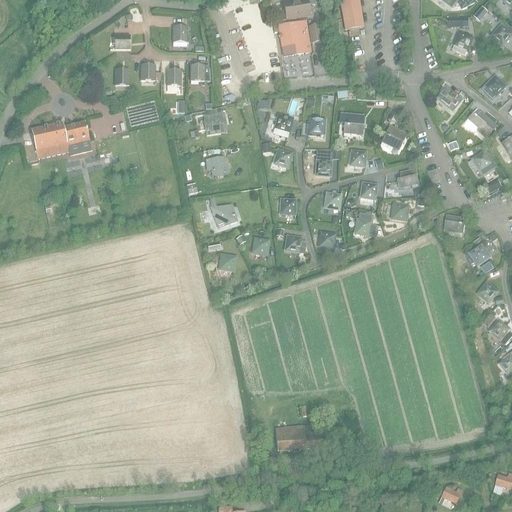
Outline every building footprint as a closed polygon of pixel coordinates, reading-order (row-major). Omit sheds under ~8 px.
[(294,20),(310,17),(309,6),(314,6),(314,0),(308,1),(307,0),(304,0),(283,3),(285,22),(294,20)] [(339,0),(345,32),(363,29),(358,0),(339,0)] [(440,0),(453,9),(457,4),(461,11),(475,4),(470,0),(440,0)] [(511,0),(504,0),(503,1),(511,9),(511,0)] [(482,8),(473,18),(479,23),(488,14),(482,8)] [(273,28),(274,34),(279,33),(281,45),(295,43),(297,55),(310,53),(305,23),(279,27),(273,28)] [(308,28),(311,45),(323,43),(320,26),(308,28)] [(172,28),(172,44),(186,44),(186,28),(172,28)] [(493,38),(503,47),(511,36),(502,28),(493,38)] [(454,48),(467,53),(472,40),(459,35),(454,48)] [(114,37),(114,51),(130,51),(130,37),(114,37)] [(140,82),(154,82),(160,82),(160,75),(154,75),(154,66),(140,66),(140,82)] [(190,83),(204,83),(210,82),(210,75),(204,75),(204,67),(190,67),(190,83)] [(115,71),(115,87),(129,87),(129,71),(115,71)] [(166,87),(180,88),(180,72),(166,71),(166,87)] [(486,88),(482,93),(492,102),(496,98),(505,89),(495,79),(486,88)] [(447,90),(438,100),(449,109),(452,105),(456,108),(461,101),(447,90)] [(223,114),(204,118),(204,126),(206,136),(226,133),(226,126),(223,114)] [(473,115),(468,121),(478,130),(477,131),(487,140),(497,128),(480,114),(480,115),(477,118),(473,115)] [(343,134),(363,135),(364,118),(344,117),(339,116),(338,125),(343,126),(343,134)] [(276,131),(274,136),(288,139),(289,135),(289,133),(294,134),(298,123),(293,121),(279,118),(276,131)] [(310,135),(324,136),(325,122),(311,121),(310,135)] [(31,131),(35,152),(37,160),(69,153),(67,144),(78,141),(79,145),(89,143),(85,123),(63,128),(62,124),(31,131)] [(440,129),(445,133),(449,128),(444,124),(440,129)] [(382,142),(400,151),(405,139),(392,133),(393,130),(389,128),(382,142)] [(511,138),(502,144),(511,158),(511,159),(510,161),(511,163),(511,138)] [(456,143),(448,146),(451,153),(459,150),(456,143)] [(269,145),(262,146),(263,154),(270,153),(269,145)] [(275,165),(288,170),(292,157),(279,153),(275,165)] [(317,153),(316,163),(317,163),(316,177),(330,178),(331,164),(332,154),(317,153)] [(350,167),(364,169),(366,155),(352,153),(350,167)] [(485,154),(473,161),(480,173),(483,177),(496,169),(486,153),(485,154)] [(226,167),(226,165),(224,159),(206,162),(207,172),(213,171),(213,172),(214,172),(214,176),(222,174),(223,176),(228,174),(226,167)] [(381,161),(375,163),(377,171),(383,169),(381,161)] [(397,182),(399,189),(419,184),(415,172),(400,176),(402,181),(397,182)] [(498,182),(486,189),(489,194),(501,188),(498,182)] [(194,185),(186,186),(188,196),(196,194),(194,185)] [(361,200),(375,201),(377,188),(363,186),(361,200)] [(421,189),(413,191),(415,197),(423,195),(421,189)] [(326,209),(339,212),(341,199),(328,196),(326,209)] [(281,216),(295,217),(295,212),(298,212),(298,205),(296,205),(296,203),(282,202),(281,216)] [(392,221),(406,223),(408,209),(394,207),(392,221)] [(236,224),(236,221),(232,208),(215,211),(212,211),(213,217),(215,217),(217,227),(223,225),(224,228),(236,224)] [(356,222),(354,236),(368,238),(375,239),(377,228),(370,227),(370,224),(371,217),(359,215),(358,223),(356,222)] [(465,225),(460,225),(461,220),(446,218),(444,231),(464,234),(465,225)] [(318,249),(331,252),(334,238),(321,235),(318,249)] [(241,237),(236,241),(239,247),(245,243),(241,237)] [(288,239),(286,252),(300,254),(304,255),(306,244),(302,243),(302,241),(288,239)] [(255,241),(253,255),(267,257),(269,244),(255,241)] [(219,243),(207,245),(208,253),(220,250),(219,243)] [(471,255),(479,266),(490,259),(482,247),(471,255)] [(220,271),(233,273),(236,259),(222,257),(220,271)] [(478,295),(488,304),(498,294),(487,284),(478,295)] [(502,297),(494,299),(496,305),(503,304),(502,297)] [(491,314),(484,322),(489,326),(495,319),(491,314)] [(500,323),(491,334),(505,346),(511,337),(511,335),(509,333),(510,332),(500,323)] [(511,357),(501,366),(510,377),(511,379),(511,353),(510,355),(511,357)] [(309,427),(275,430),(277,452),(326,447),(325,439),(321,440),(320,432),(310,433),(309,427)] [(264,456),(266,473),(276,472),(274,460),(272,460),(271,455),(264,456)] [(496,487),(510,491),(511,485),(511,480),(499,476),(496,487)] [(441,499),(455,506),(460,495),(455,493),(446,489),(441,499)]
